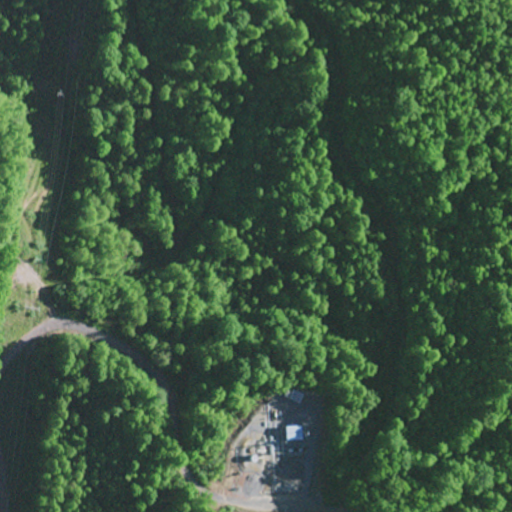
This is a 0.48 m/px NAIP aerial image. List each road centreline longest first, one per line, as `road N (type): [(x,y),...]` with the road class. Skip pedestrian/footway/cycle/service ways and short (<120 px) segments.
road 1 (track): [(6,511),(3,367),(31,339),(61,329),(108,343),(148,375),(201,487),(225,504),(340,511),(511,473)]
road 2 (track): [(31,339),(43,322),(47,291),(144,271),(153,255),(73,123),(0,51)]
